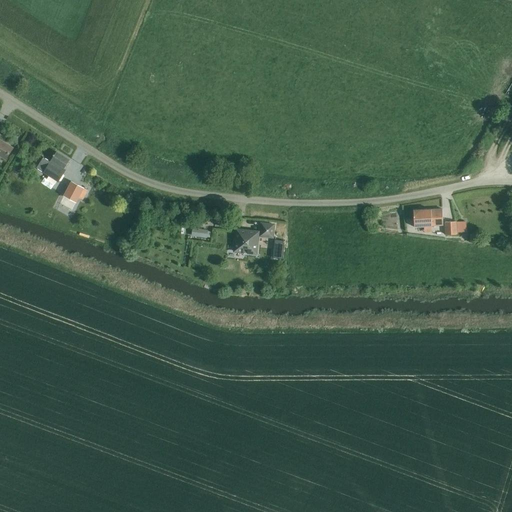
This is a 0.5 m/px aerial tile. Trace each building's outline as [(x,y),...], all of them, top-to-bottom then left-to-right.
[(13,149),(0,140),(0,159),(2,157),(6,159),(13,149)] [(54,157),(49,165),(44,173),(59,183),(64,174),(62,173),(64,169),(70,161),(57,153),(55,156),(54,155),(54,156),(54,157)] [(72,212),(84,189),(71,183),(59,206),(72,212)] [(414,213),(414,223),(414,230),(443,228),(443,212),(414,213)] [(466,223),(456,224),(445,224),(446,237),(457,237),(467,236),(466,223)] [(260,233),(236,230),(234,252),(256,254),(258,236),(273,238),(274,225),(261,224),(260,233)] [(192,229),(191,236),(206,238),(207,230),(192,229)] [(275,240),(273,258),(282,259),(284,242),(275,240)]
